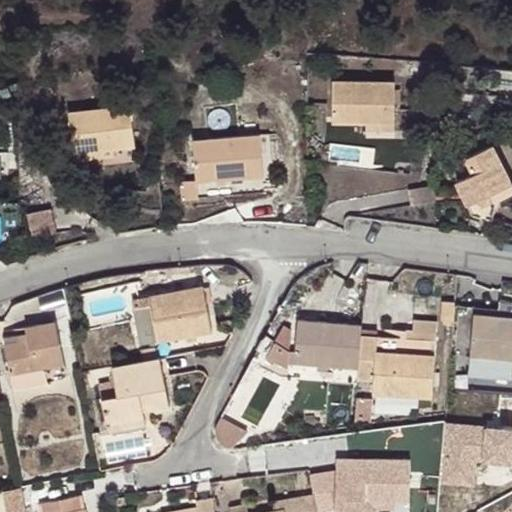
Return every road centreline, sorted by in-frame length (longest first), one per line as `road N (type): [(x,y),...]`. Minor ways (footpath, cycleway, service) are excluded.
road 1 (residential): [(0,286),(151,246),(274,242)]
road 2 (residential): [(194,465),(202,427),(274,280),(274,242)]
road 3 (residential): [(274,242),(342,243),(511,267)]
